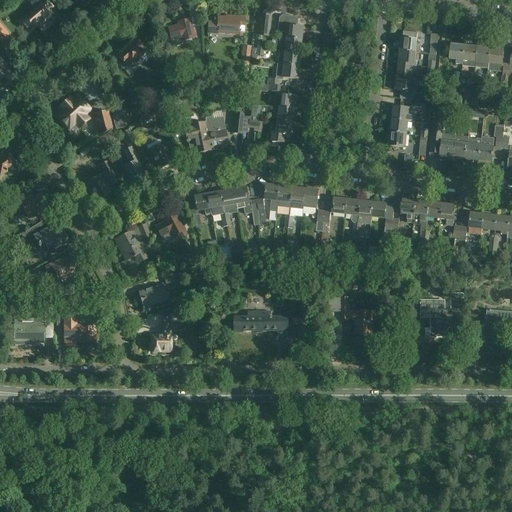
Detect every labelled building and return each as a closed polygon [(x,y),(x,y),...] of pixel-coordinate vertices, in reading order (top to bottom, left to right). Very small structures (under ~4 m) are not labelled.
[(42,3),(31,12),(21,21),(28,31),(40,21),(42,22),(48,17),(49,18),(53,15),(48,10),(52,6),(47,0),(44,0),(42,3)] [(258,14),(256,36),(269,37),(271,15),(258,14)] [(286,39),(301,41),(302,27),(297,27),(298,20),(295,17),(282,15),(279,18),(277,31),(287,32),(286,39)] [(209,22),(208,33),(217,34),(217,32),(238,34),(239,26),(244,26),(244,18),(230,17),(230,19),(218,18),(218,23),(209,22)] [(178,25),(168,27),(171,38),(180,35),(182,41),(195,37),(190,19),(177,22),(178,25)] [(0,22),(0,39),(6,34),(8,32),(0,22)] [(402,39),(401,39),(400,52),(415,53),(420,54),(420,47),(415,47),(417,34),(403,32),(402,39)] [(139,37),(135,41),(130,45),(131,46),(118,58),(127,68),(141,55),(137,51),(146,44),(139,37)] [(278,44),(285,45),(284,52),(299,53),(301,41),(286,39),(279,39),(278,44)] [(430,55),(437,56),(438,45),(431,45),(430,55)] [(456,64),(463,65),(465,46),(452,45),(450,59),(456,59),(456,64)] [(242,46),(240,62),(249,63),(251,47),(242,46)] [(476,68),(477,62),(478,48),(465,46),(463,65),(463,66),(476,68)] [(489,69),(491,49),(478,48),(477,62),(476,68),(489,69)] [(488,71),(503,73),(504,65),(502,65),(504,51),(491,49),(489,69),(488,71)] [(299,53),(284,52),(283,65),(298,66),(299,53)] [(415,53),(400,52),(399,65),(413,67),(415,53)] [(298,66),(283,65),(282,78),(297,79),(298,66)] [(413,67),(399,65),(397,78),(412,80),(413,67)] [(412,80),(397,78),(396,91),(411,93),(412,80)] [(268,85),(248,83),(247,90),(267,92),(268,85)] [(152,104),(165,91),(160,85),(146,98),(152,104)] [(297,96),(285,95),(286,87),(278,86),(268,85),(267,92),(275,92),(273,107),(278,108),(296,110),(297,101),(297,96)] [(462,105),(471,106),(472,98),(472,92),(466,92),(466,97),(465,101),(462,100),(462,105)] [(65,111),(59,116),(70,128),(75,123),(79,128),(89,118),(85,114),(90,109),(80,97),(74,103),(71,100),(69,102),(68,101),(64,105),(64,106),(62,108),(65,111)] [(171,120),(182,118),(180,101),(168,103),(171,120)] [(258,106),(250,105),(249,118),(250,118),(256,119),(258,106)] [(146,128),(164,116),(157,106),(140,118),(146,128)] [(278,108),(277,121),(292,122),(295,123),(296,114),(295,113),(296,110),(278,108)] [(409,109),(400,108),(394,108),(393,121),(407,122),(412,123),(413,116),(408,116),(409,109)] [(93,114),(99,138),(112,128),(108,110),(93,114)] [(485,111),(472,110),(471,117),(484,118),(485,111)] [(243,134),(245,114),(234,113),(232,133),(243,134)] [(126,127),(122,114),(112,116),(116,130),(126,127)] [(229,138),(226,138),(223,118),(207,121),(207,124),(206,125),(205,125),(207,135),(210,148),(213,148),(214,150),(218,149),(219,147),(228,145),(228,144),(230,144),(229,138)] [(260,119),(256,119),(250,118),(249,128),(259,129),(260,119)] [(291,135),(292,122),(277,121),(276,133),(271,133),(271,141),(283,142),(284,134),(291,135)] [(407,122),(393,121),(391,134),(406,135),(407,122)] [(210,148),(207,135),(205,125),(206,125),(205,123),(191,126),(184,128),(187,142),(189,142),(191,152),(196,151),(196,153),(210,150),(210,148)] [(453,161),(454,158),(455,143),(456,137),(456,135),(443,134),(444,124),(434,123),(430,153),(441,154),(440,160),(453,161)] [(496,147),(503,148),(504,138),(505,128),(497,127),(496,137),(497,137),(496,147)] [(135,143),(129,130),(120,134),(127,147),(135,143)] [(406,135),(391,134),(390,147),(404,149),(406,135)] [(161,136),(144,145),(154,164),(156,163),(159,169),(172,163),(167,153),(169,152),(161,136)] [(456,137),(455,143),(454,158),(467,159),(468,144),(465,144),(466,138),(456,137)] [(79,151),(82,156),(101,144),(99,138),(79,151)] [(481,141),(481,146),(479,161),(493,162),(494,147),(495,139),(482,138),(482,140),(481,141)] [(511,138),(504,138),(503,148),(510,149),(511,138)] [(469,140),(468,144),(467,159),(468,160),(468,161),(469,162),(472,162),(473,161),(473,160),(479,161),(481,146),(481,141),(482,140),(478,139),(476,141),(469,140)] [(131,163),(124,167),(132,183),(144,177),(139,166),(140,165),(131,148),(125,151),(131,163)] [(0,175),(7,171),(6,169),(15,163),(5,149),(0,152),(0,175)] [(101,164),(103,168),(106,173),(89,181),(92,187),(89,189),(92,196),(94,195),(97,200),(109,194),(106,189),(118,183),(107,161),(101,164)] [(276,219),(277,207),(280,187),(267,185),(265,199),(272,200),(269,219),(276,219)] [(293,188),(280,187),(277,207),(290,208),(293,188)] [(259,210),(257,200),(250,201),(247,188),(234,190),(236,204),(238,210),(244,208),(245,215),(252,214),(254,226),(259,226),(259,210)] [(303,209),(304,204),(306,190),(293,188),(290,208),(303,209)] [(238,213),(238,210),(236,204),(234,190),(221,192),(224,206),(225,214),(225,215),(229,214),(238,213)] [(306,190),(304,204),(318,205),(319,191),(306,190)] [(31,194),(24,197),(21,192),(7,201),(10,206),(15,204),(17,209),(23,207),(28,217),(47,208),(41,195),(33,199),(31,194)] [(225,214),(224,206),(221,192),(208,195),(211,208),(211,212),(212,216),(221,214),(225,214)] [(205,213),(211,212),(211,208),(208,195),(195,197),(198,211),(204,209),(205,213)] [(263,199),(257,200),(259,210),(259,226),(266,226),(266,216),(263,199)] [(346,214),(348,200),(334,199),(333,213),(346,214)] [(360,202),(348,200),(346,214),(352,215),(352,221),(353,223),(354,224),(358,224),(359,216),(360,202)] [(408,223),(414,223),(416,202),(403,200),(402,214),(408,215),(408,223)] [(360,202),(359,216),(372,217),(373,203),(360,202)] [(428,217),(429,203),(416,202),(414,223),(421,224),(421,231),(426,231),(428,217)] [(387,205),(373,203),(372,217),(385,219),(387,205)] [(442,205),(429,203),(428,217),(441,219),(442,205)] [(456,206),(442,205),(441,219),(447,219),(447,225),(453,226),(456,206)] [(322,232),(325,211),(318,211),(315,242),(321,243),(322,232)] [(330,212),(325,211),(322,232),(329,233),(330,224),(329,224),(330,212)] [(484,213),(484,215),(482,229),(495,231),(497,217),(497,215),(492,214),(491,213),(485,212),(484,213)] [(484,215),(471,214),(469,228),(469,234),(482,235),(482,229),(484,215)] [(163,222),(155,227),(161,238),(162,239),(163,240),(165,241),(167,240),(170,239),(171,239),(178,235),(180,239),(187,235),(185,231),(177,215),(163,222)] [(509,218),(497,217),(495,231),(502,231),(501,235),(508,235),(508,232),(509,218)] [(390,249),(393,219),(386,218),(383,249),(390,249)] [(399,220),(393,219),(390,249),(395,250),(399,220)] [(49,227),(47,228),(43,220),(25,232),(28,239),(34,236),(41,249),(45,247),(48,251),(65,242),(59,231),(53,234),(49,227)] [(127,260),(134,256),(138,263),(147,259),(143,251),(141,252),(138,247),(140,246),(135,236),(140,234),(143,242),(151,238),(145,224),(137,227),(138,228),(115,240),(119,248),(121,247),(127,260)] [(259,253),(257,245),(250,247),(251,255),(259,253)] [(286,247),(286,255),(299,254),(299,246),(286,247)] [(244,247),(231,249),(233,260),(246,257),(244,247)] [(202,249),(204,260),(210,258),(208,248),(202,249)] [(368,257),(369,249),(356,248),(355,256),(368,257)] [(458,251),(449,250),(447,262),(457,263),(458,251)] [(424,253),(411,251),(410,259),(423,261),(424,253)] [(184,267),(198,263),(195,252),(181,257),(184,267)] [(73,255),(64,260),(61,258),(45,267),(46,270),(52,267),(56,274),(53,276),(58,284),(71,277),(69,274),(80,268),(73,255)] [(24,286),(37,279),(32,271),(19,279),(24,286)] [(151,273),(153,279),(161,277),(159,271),(151,273)] [(164,276),(166,284),(178,280),(176,272),(164,276)] [(21,294),(20,284),(12,285),(12,289),(6,289),(7,296),(21,294)] [(140,299),(141,298),(144,308),(167,301),(162,285),(139,293),(139,294),(138,294),(140,299)] [(372,320),(375,320),(375,312),(349,311),(349,297),(342,297),(342,320),(356,320),(356,334),(372,335),(372,320)] [(430,338),(432,338),(442,338),(442,337),(452,337),(452,319),(459,319),(460,307),(458,307),(458,299),(449,299),(449,307),(452,307),(452,314),(444,314),(444,301),(422,301),(422,318),(430,318),(430,329),(424,329),(424,337),(430,337),(430,338)] [(44,302),(44,313),(53,313),(52,302),(44,302)] [(311,326),(311,303),(298,303),(299,316),(292,316),(292,325),(299,325),(299,326),(311,326)] [(511,313),(488,311),(487,326),(485,326),(484,338),(501,339),(502,322),(511,322),(511,313)] [(272,312),(248,312),(248,317),(235,317),(234,327),(243,327),(243,331),(257,331),(277,331),(277,336),(288,337),(288,332),(289,332),(289,317),(272,317),(272,312)] [(95,327),(76,327),(76,313),(64,313),(64,337),(65,337),(65,343),(83,343),(83,346),(91,346),(91,343),(95,343),(95,327)] [(28,346),(28,340),(33,340),(33,343),(44,343),(44,324),(42,324),(42,319),(33,319),(31,317),(23,317),(22,319),(15,319),(14,319),(14,341),(15,341),(15,346),(28,346)] [(164,321),(164,331),(170,331),(178,331),(178,321),(169,321),(164,321)] [(170,335),(170,331),(164,331),(163,331),(163,335),(151,335),(151,351),(160,351),(160,349),(170,349),(170,335)]
